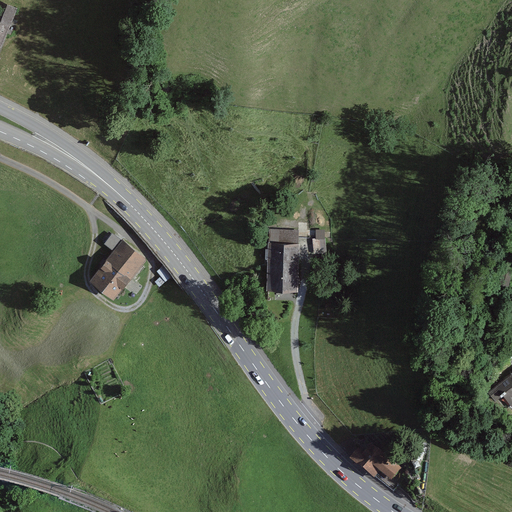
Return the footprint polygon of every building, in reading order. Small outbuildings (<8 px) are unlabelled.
[(0,10),(0,49),(2,50),(16,9),(2,4),(0,10)] [(115,229),(106,241),(115,246),(123,235),(115,229)] [(316,250),(328,249),(327,234),(315,235),(316,250)] [(122,242),(95,278),(119,296),(146,260),(122,242)] [(300,244),(269,244),(269,289),(300,289),(300,244)] [(511,378),(493,394),(501,404),(508,399),(511,403),(511,378)] [(348,449),(358,446),(355,436),(345,439),(348,449)] [(364,455),(358,451),(352,459),(375,477),(382,467),(393,476),(400,468),(372,445),(364,455)]
